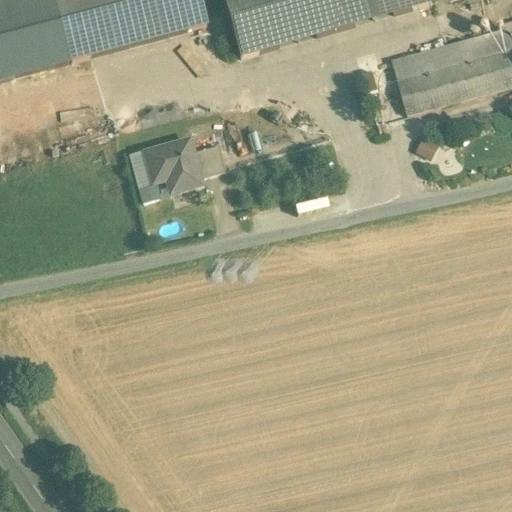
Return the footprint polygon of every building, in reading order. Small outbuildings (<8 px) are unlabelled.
[(0,84),(72,65),(54,0),(3,0),(0,1),(0,84)] [(54,0),(72,65),(207,29),(199,0),(54,0)] [(223,0),(240,61),(433,7),(431,0),(223,0)] [(408,120),(511,91),(511,26),(506,28),(507,34),(394,65),(408,120)] [(485,28),(483,31),(483,33),(484,36),(486,37),(489,37),(492,36),(493,33),(492,31),(490,28),(488,28),(485,28)] [(420,141),(414,154),(431,162),(437,149),(420,141)] [(153,188),(176,181),(180,196),(203,190),(201,183),(194,157),(190,144),(145,156),(153,188)] [(194,157),(201,183),(227,176),(219,150),(194,157)]
